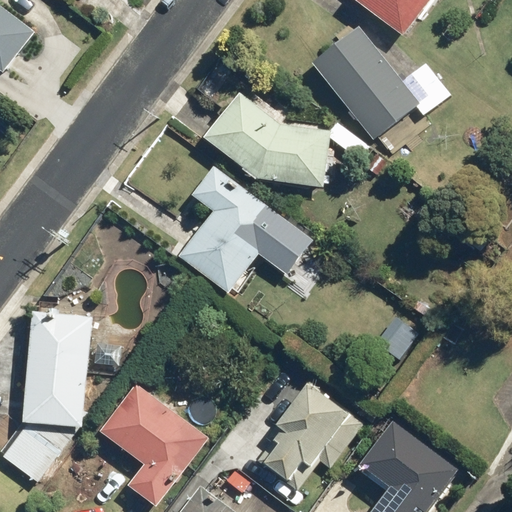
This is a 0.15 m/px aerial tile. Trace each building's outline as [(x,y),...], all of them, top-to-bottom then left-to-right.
[(0,0),(0,66),(12,75),(43,34),(45,36),(63,12),(47,0),(0,0)] [(360,0),(411,38),(439,0),(360,0)] [(366,28),(319,66),(381,143),(426,106),(433,114),(456,96),(431,65),(410,82),(366,28)] [(329,189),(335,139),(366,163),(376,150),(338,120),(329,130),(287,125),(246,96),(213,138),(264,181),(329,189)] [(321,242),(220,167),(198,197),(219,212),(185,258),(236,296),(265,256),(294,278),(321,242)] [(0,475),(0,479),(27,502),(83,430),(91,431),(93,375),(102,375),(104,319),(92,318),(93,300),(62,299),(61,315),(35,314),(31,429),(7,457),(12,461),(0,475)] [(0,356),(0,392),(19,393),(20,358),(0,356)] [(325,465),(332,471),(369,424),(314,382),(270,440),(279,447),(266,464),(296,487),(313,465),(320,470),(325,465)] [(152,467),(136,489),(163,509),(214,439),(142,386),(107,434),(152,467)] [(404,422),(367,470),(392,490),(374,511),(438,511),(469,473),(404,422)] [(0,458),(8,447),(0,441),(0,458)] [(241,511),(208,487),(188,511),(241,511)]
